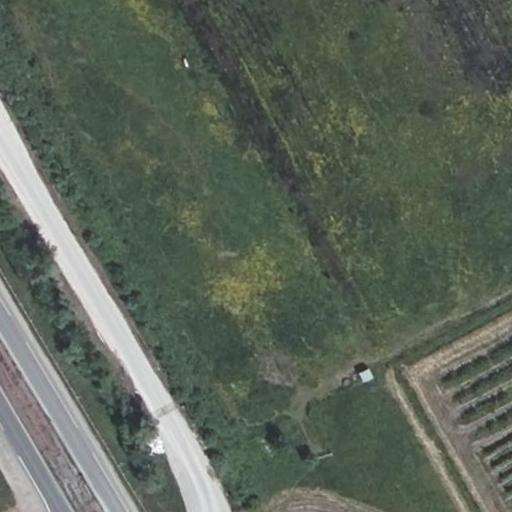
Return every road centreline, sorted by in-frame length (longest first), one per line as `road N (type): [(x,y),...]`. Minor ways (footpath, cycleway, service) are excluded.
road 1 (secondary): [(119,511),(0,313)]
road 2 (secondary): [(0,385),(63,491)]
